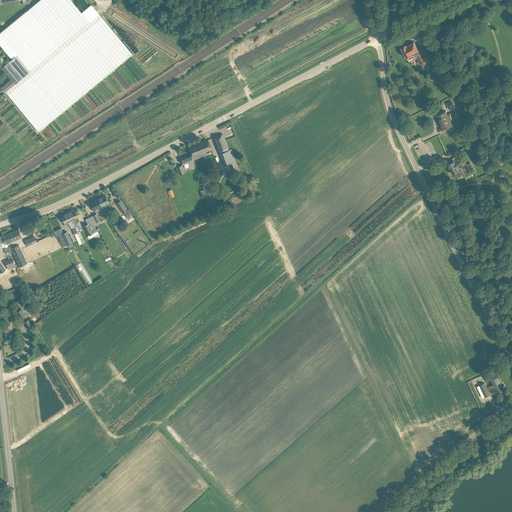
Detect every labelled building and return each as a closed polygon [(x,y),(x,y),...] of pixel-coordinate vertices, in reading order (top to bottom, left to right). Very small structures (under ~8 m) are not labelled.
[(70,0),(39,0),(0,32),(0,45),(11,59),(1,67),(11,79),(0,87),(4,92),(5,91),(38,131),(132,54),(91,4),(81,12),(70,0)] [(77,5),(78,6),(79,8),(80,9),(82,9),(83,9),(84,9),(85,8),(86,7),(87,6),(87,5),(87,3),(87,2),(86,0),(85,0),(78,0),(77,1),(77,2),(77,4),(77,5)] [(414,55),(416,58),(418,57),(422,65),(426,63),(414,41),(407,45),(406,44),(401,47),(406,57),(408,59),(413,57),(412,56),(414,55)] [(430,71),(435,79),(439,77),(436,71),(435,69),(430,71)] [(446,103),(449,109),(455,106),(452,100),(446,103)] [(438,123),(442,130),(453,125),(451,121),(454,120),(451,112),(447,114),(446,110),(436,115),(440,122),(438,123)] [(219,150),(220,152),(228,149),(222,134),(214,137),(219,150)] [(211,149),(207,140),(188,147),(191,155),(192,156),(198,154),(198,155),(202,154),(202,156),(207,154),(206,151),(211,149)] [(457,149),(447,154),(448,157),(459,152),(457,149)] [(191,156),(191,155),(181,159),(183,164),(188,162),(189,167),(195,165),(193,160),(192,156),(191,156)] [(236,161),(234,157),(224,161),(225,165),(236,161)] [(461,161),(463,160),(462,157),(457,159),(459,162),(456,163),(453,158),(446,161),(447,164),(452,174),(455,172),(457,177),(465,174),(466,176),(470,174),(469,172),(466,173),(464,168),(472,165),(470,162),(463,166),(461,161)] [(176,167),(179,175),(185,172),(182,164),(176,167)] [(209,181),(202,183),(204,190),(204,191),(209,210),(210,210),(217,209),(216,206),(212,190),(211,188),(209,181)] [(228,196),(231,200),(240,195),(237,191),(228,196)] [(105,195),(98,199),(101,205),(103,209),(112,205),(110,200),(108,201),(105,195)] [(101,205),(98,199),(90,202),(94,209),(95,212),(98,210),(97,207),(101,205)] [(116,203),(123,213),(127,210),(120,200),(116,203)] [(80,231),(76,223),(79,221),(77,217),(74,210),(68,213),(71,220),(73,224),(77,232),(80,231)] [(66,226),(69,224),(71,228),(72,228),(73,231),(79,245),(82,243),(77,232),(73,224),(71,220),(68,213),(61,216),(64,223),(66,226)] [(97,213),(89,217),(93,224),(96,222),(97,225),(101,223),(99,221),(100,220),(97,213)] [(95,232),(97,231),(93,224),(89,217),(85,219),(87,224),(83,226),(88,235),(87,236),(89,238),(96,235),(95,232)] [(67,231),(63,233),(60,228),(54,231),(56,236),(58,236),(63,247),(72,242),(67,231)] [(0,248),(1,248),(0,244),(7,241),(7,242),(21,237),(18,229),(0,236),(0,248)] [(25,240),(27,246),(37,242),(34,236),(25,240)] [(10,249),(8,249),(10,253),(12,252),(18,267),(27,263),(19,244),(10,248),(10,249)] [(1,248),(0,248),(0,255),(3,255),(4,257),(8,256),(11,255),(10,253),(8,249),(6,250),(5,248),(6,248),(5,246),(1,248)] [(8,256),(9,259),(5,261),(8,269),(16,266),(11,255),(8,256)] [(81,262),(76,264),(88,284),(93,281),(81,262)] [(15,313),(19,318),(25,313),(30,310),(26,305),(24,306),(19,299),(15,302),(17,304),(16,305),(17,307),(18,306),(20,309),(15,313)] [(32,326),(29,321),(28,319),(24,322),(28,329),(32,326)] [(3,339),(6,339),(6,342),(12,342),(11,338),(9,338),(8,325),(1,326),(3,339)] [(493,384),(487,387),(489,392),(495,389),(497,392),(504,389),(502,385),(497,377),(491,380),(493,384)] [(490,394),(489,392),(487,387),(485,383),(477,386),(482,398),(490,394)]
